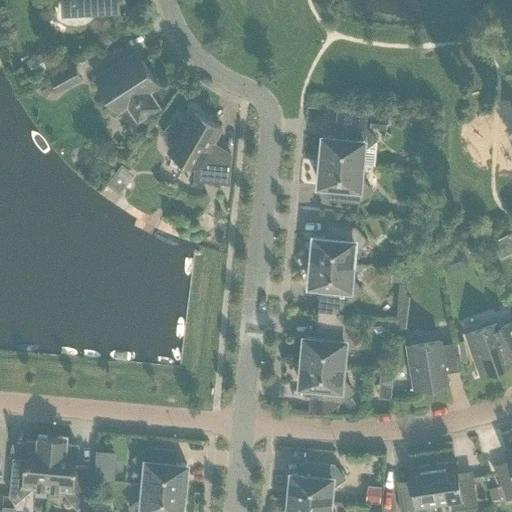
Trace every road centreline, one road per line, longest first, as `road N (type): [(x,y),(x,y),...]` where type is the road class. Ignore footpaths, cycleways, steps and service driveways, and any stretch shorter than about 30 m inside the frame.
road 1 (residential): [(242,424),(271,120),(261,100),(193,54),(166,0)]
road 2 (residential): [(242,424),(380,431),(511,405)]
road 3 (residential): [(0,406),(242,424)]
